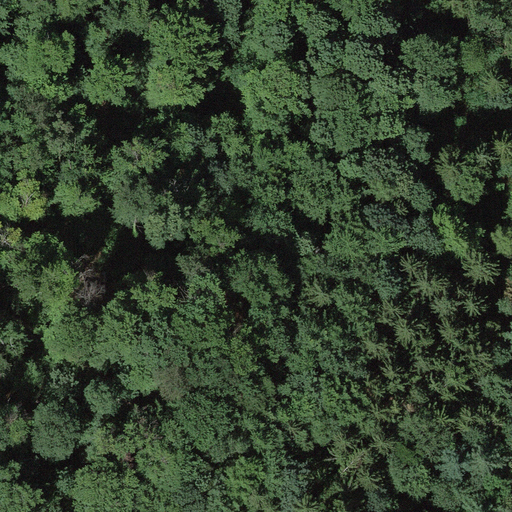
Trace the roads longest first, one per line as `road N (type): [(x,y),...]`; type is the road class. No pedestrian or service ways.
road 1 (track): [(146,0),(361,215),(511,309)]
road 2 (track): [(242,511),(0,313)]
